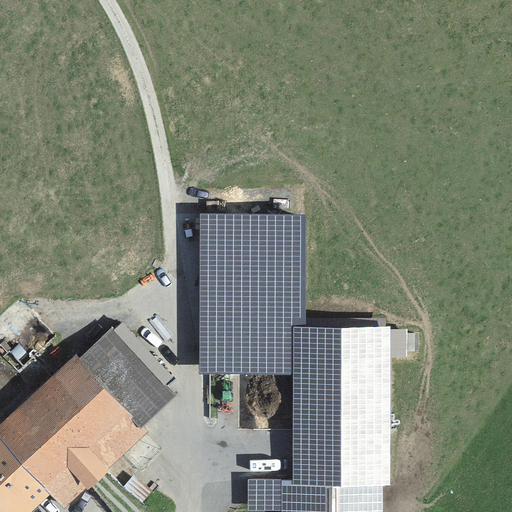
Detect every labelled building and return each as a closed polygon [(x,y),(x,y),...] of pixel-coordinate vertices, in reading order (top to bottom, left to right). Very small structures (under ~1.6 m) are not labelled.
[(287,503),(286,511),(379,511),(379,481),(387,481),(387,431),(385,431),(385,329),(306,329),(306,209),(202,209),(203,364),(301,364),(301,430),(298,430),(298,478),(251,478),(251,503),(287,503)] [(111,329),(0,433),(0,503),(6,511),(15,511),(45,485),(62,504),(143,430),(168,393),(111,329)] [(405,330),(389,330),(389,353),(404,353),(405,330)] [(415,332),(406,332),(406,351),(415,351),(415,332)] [(238,412),(241,370),(221,369),(219,411),(238,412)]
